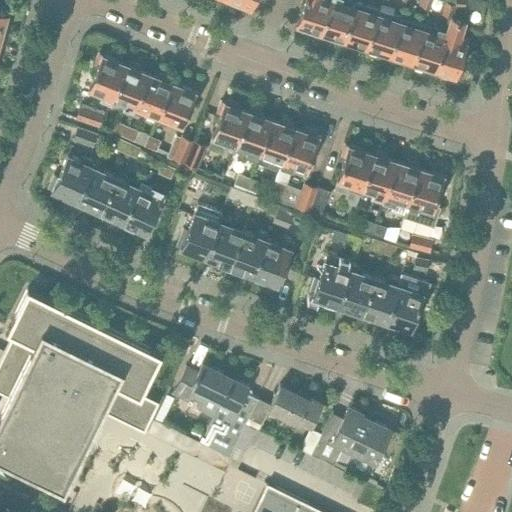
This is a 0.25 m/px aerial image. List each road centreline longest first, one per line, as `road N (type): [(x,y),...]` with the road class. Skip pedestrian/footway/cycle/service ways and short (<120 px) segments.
road 1 (residential): [(447,401),(205,315),(0,222)]
road 2 (residential): [(447,401),(497,140)]
road 3 (residential): [(497,140),(251,59)]
road 4 (residential): [(0,197),(65,0)]
road 5 (residential): [(251,59),(96,0)]
road 6 (residential): [(497,140),(511,14)]
